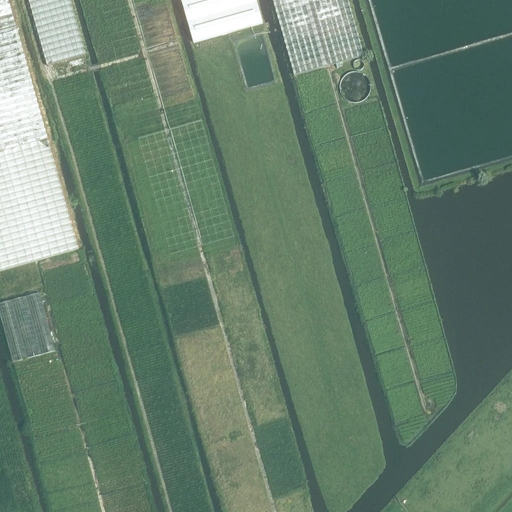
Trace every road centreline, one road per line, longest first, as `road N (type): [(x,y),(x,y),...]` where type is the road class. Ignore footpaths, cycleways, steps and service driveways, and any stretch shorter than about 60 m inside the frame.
road 1 (track): [(129,0),(274,511)]
road 2 (track): [(36,262),(103,511)]
